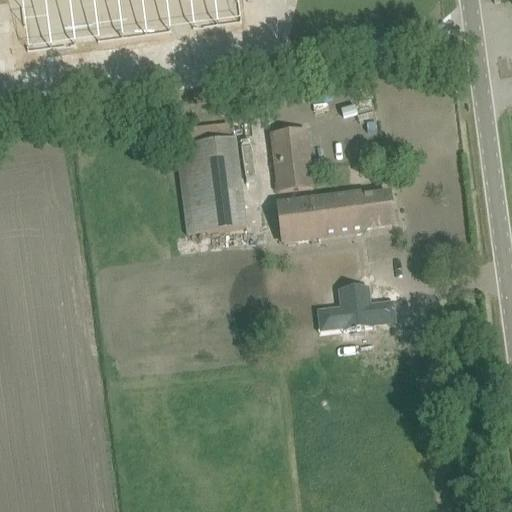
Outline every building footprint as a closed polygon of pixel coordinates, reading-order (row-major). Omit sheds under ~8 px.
[(0,0),(0,48),(0,49),(64,40),(104,35),(117,33),(242,16),(242,14),(239,0),(0,0)] [(314,189),(307,133),(271,137),(278,193),(314,189)] [(232,141),(180,148),(177,149),(188,238),(248,230),(236,141),(232,141)] [(362,194),(347,196),(349,215),(355,214),(358,238),(367,236),(367,233),(396,229),(392,194),(362,198),(362,194)] [(282,247),(358,238),(355,214),(349,215),(347,196),(277,205),(282,247)] [(346,298),(349,297),(353,326),(350,326),(350,328),(350,329),(351,329),(351,328),(363,327),(364,328),(368,328),(368,326),(380,324),(380,325),(381,325),(378,301),(375,284),(376,284),(376,283),(375,283),(375,284),(360,285),(360,286),(345,288),(345,287),(344,287),(345,288),(346,298)]
